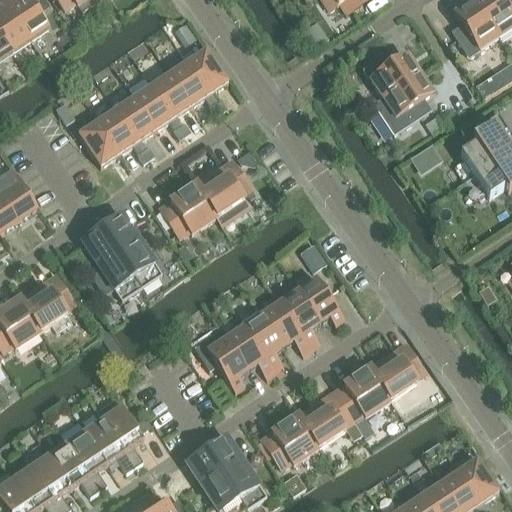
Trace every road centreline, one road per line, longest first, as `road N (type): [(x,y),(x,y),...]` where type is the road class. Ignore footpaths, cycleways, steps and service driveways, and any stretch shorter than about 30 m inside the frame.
road 1 (residential): [(97,511),(405,307)]
road 2 (residential): [(0,279),(264,100)]
road 3 (residential): [(264,100),(405,307)]
road 4 (residential): [(405,307),(511,456)]
road 5 (residential): [(264,100),(416,0)]
road 6 (residential): [(511,235),(405,307)]
road 7 (residential): [(194,0),(264,100)]
